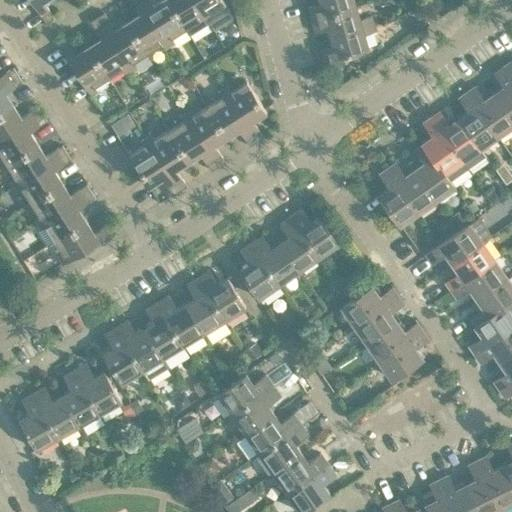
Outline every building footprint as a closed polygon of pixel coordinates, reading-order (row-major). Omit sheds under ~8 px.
[(42,0),(31,0),(46,22),(53,17),(43,0),(42,0)] [(130,0),(139,13),(127,21),(147,52),(161,43),(164,48),(169,45),(140,0),(130,0)] [(150,0),(140,0),(169,45),(174,42),(171,37),(185,28),(167,0),(159,0),(153,4),(150,0)] [(167,0),(185,28),(199,19),(202,24),(207,20),(194,0),(167,0)] [(194,0),(207,20),(212,17),(209,13),(225,3),(222,0),(194,0)] [(307,6),(310,19),(356,6),(354,0),(318,0),(319,3),(307,6)] [(356,6),(310,19),(314,32),(327,28),(329,36),(373,23),(371,15),(359,18),(356,6)] [(104,11),(97,16),(130,69),(135,66),(132,61),(147,52),(127,21),(114,28),(104,11)] [(100,37),(88,45),(108,77),(122,68),(125,72),(130,69),(97,16),(90,20),(100,37)] [(376,31),(373,23),(329,36),(332,44),(319,48),(323,61),(368,48),(364,34),(376,31)] [(94,86),(108,77),(88,45),(76,53),(65,36),(57,41),(91,94),(97,90),(94,86)] [(511,64),(510,61),(502,67),(511,81),(511,64)] [(0,84),(17,74),(13,67),(0,75),(0,84)] [(504,86),(494,93),(511,119),(511,81),(502,67),(494,72),(504,86)] [(17,74),(0,84),(0,111),(13,104),(5,92),(22,81),(17,74)] [(228,85),(223,88),(256,141),(263,137),(253,120),(266,111),(246,80),(231,89),(228,85)] [(475,86),(467,92),(496,134),(511,123),(511,119),(494,93),(484,100),(475,86)] [(256,141),(223,88),(218,91),(221,96),(207,105),(226,136),(239,129),(249,146),(256,141)] [(469,111),(459,118),(478,147),(496,134),(467,92),(459,97),(469,111)] [(13,104),(0,111),(0,139),(42,113),(37,106),(20,116),(13,104)] [(189,109),(184,112),(218,165),(225,161),(214,144),(226,136),(207,105),(192,114),(189,109)] [(478,147),(459,118),(449,125),(439,111),(431,116),(467,168),(484,156),(478,147)] [(218,165),(184,112),(179,115),(182,120),(168,129),(188,160),(200,153),(211,170),(218,165)] [(42,113),(0,139),(0,153),(6,163),(37,143),(30,131),(46,120),(42,113)] [(467,168),(431,116),(423,122),(433,136),(423,143),(443,171),(450,180),(467,168)] [(151,133),(146,136),(179,190),(186,185),(175,168),(188,160),(168,129),(154,138),(151,133)] [(179,190),(146,136),(141,140),(144,144),(128,154),(148,185),(161,177),(172,194),(179,190)] [(37,143),(6,163),(15,177),(10,180),(13,185),(66,152),(62,145),(45,155),(37,143)] [(443,171),(423,143),(415,148),(425,162),(415,169),(434,198),(453,185),(450,180),(443,171)] [(66,152),(13,185),(16,190),(21,187),(30,201),(62,181),(54,169),(71,159),(66,152)] [(395,162),(387,167),(416,210),(434,198),(415,169),(405,176),(395,162)] [(389,187),(378,194),(398,223),(416,210),(387,167),(379,173),(389,187)] [(511,174),(509,171),(501,177),(506,184),(511,179),(511,174)] [(62,181),(30,201),(39,216),(34,219),(38,224),(91,190),(86,183),(69,194),(62,181)] [(91,190),(38,224),(41,229),(45,226),(54,240),(86,220),(78,208),(95,197),(91,190)] [(301,207),(290,215),(318,256),(339,242),(319,214),(310,220),(301,207)] [(288,235),(279,241),(298,270),(318,256),(290,215),(279,222),(288,235)] [(453,262),(481,242),(491,235),(478,216),(468,223),(426,253),(432,261),(446,252),(453,262)] [(86,220),(54,240),(63,254),(59,257),(62,263),(116,230),(111,222),(94,232),(86,220)] [(430,231),(424,235),(428,242),(435,238),(430,231)] [(261,234),(250,242),(279,283),(298,270),(279,241),(270,247),(261,234)] [(258,297),(279,283),(250,242),(239,249),(248,262),(239,269),(258,297)] [(451,289),(494,259),(481,242),(453,262),(459,271),(445,281),(451,289)] [(494,259),(451,289),(456,297),(470,287),(477,297),(506,277),(494,259)] [(209,269),(198,276),(224,319),(245,306),(227,276),(217,282),(209,269)] [(194,296),(185,302),(203,331),(224,319),(198,276),(186,283),(194,296)] [(505,305),(511,300),(511,285),(506,277),(477,297),(484,307),(470,317),(476,325),(504,305),(505,305)] [(346,278),(337,284),(345,295),(358,287),(352,279),(346,278)] [(342,305),(355,324),(398,294),(392,286),(378,296),(371,285),(342,305)] [(168,294),(157,301),(183,344),(203,331),(185,302),(176,307),(168,294)] [(398,294),(355,324),(367,341),(396,321),(389,311),(403,302),(398,294)] [(475,352),(511,326),(511,300),(505,305),(504,305),(476,325),(483,335),(469,344),(475,352)] [(153,321),(144,327),(162,356),(183,344),(157,301),(145,308),(153,321)] [(168,366),(162,356),(144,327),(135,332),(127,319),(116,326),(142,369),(148,379),(168,366)] [(403,331),(396,321),(367,341),(379,359),(422,329),(417,321),(403,331)] [(102,353),(121,382),(142,369),(116,326),(104,333),(112,346),(102,353)] [(501,360),(511,352),(511,326),(475,352),(480,360),(494,351),(501,360)] [(422,329),(379,359),(392,378),(421,358),(414,347),(428,337),(422,329)] [(256,343),(244,350),(250,360),(262,353),(256,343)] [(275,350),(268,355),(273,363),(281,358),(279,355),(275,350)] [(511,352),(501,360),(508,370),(494,380),(499,388),(511,378),(511,352)] [(86,362),(74,368),(99,412),(121,400),(104,370),(94,375),(86,362)] [(70,389),(61,394),(78,424),(99,412),(74,368),(63,375),(70,389)] [(217,392),(231,413),(273,384),(265,373),(252,382),(246,372),(217,392)] [(511,378),(499,388),(505,396),(511,390),(511,378)] [(273,384),(231,413),(245,432),(274,412),(268,404),(280,395),(273,384)] [(44,385),(33,392),(58,436),(78,424),(61,394),(52,399),(44,385)] [(19,418),(36,448),(58,436),(33,392),(21,399),(29,412),(19,418)] [(178,397),(177,402),(181,409),(183,408),(191,403),(184,392),(178,397)] [(280,421),(274,412),(245,432),(259,452),(300,423),(292,412),(280,421)] [(300,423),(259,452),(272,472),(301,452),(295,443),(308,434),(300,423)] [(301,452),(272,472),(286,491),(328,462),(320,451),(307,460),(301,452)] [(486,455),(477,460),(500,506),(511,500),(511,480),(504,465),(493,471),(486,455)] [(503,511),(500,506),(477,460),(469,464),(476,479),(466,485),(479,511),(503,511)] [(328,462),(286,491),(300,511),(329,492),(323,482),(336,473),(328,462)] [(77,470),(69,475),(70,477),(73,482),(81,477),(79,473),(77,470)] [(447,475),(439,479),(455,511),(479,511),(466,485),(455,490),(447,475)] [(429,511),(455,511),(439,479),(430,483),(438,498),(426,504),(429,511)] [(227,488),(218,495),(225,505),(235,498),(227,488)] [(239,497),(227,505),(231,511),(234,511),(244,505),(239,497)] [(406,511),(400,498),(391,502),(396,511),(420,511),(419,508),(410,511),(406,511)] [(385,511),(396,511),(391,502),(383,507),(385,511)]
